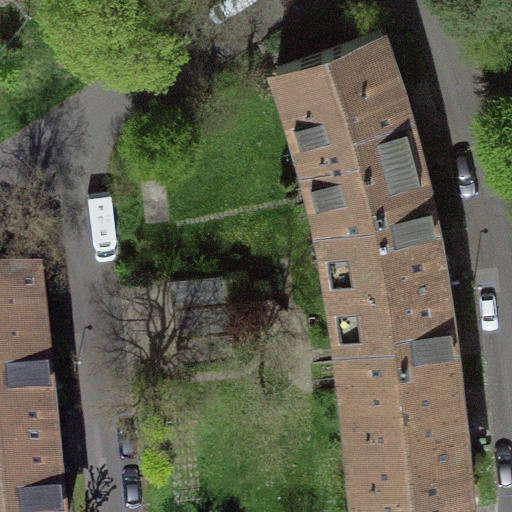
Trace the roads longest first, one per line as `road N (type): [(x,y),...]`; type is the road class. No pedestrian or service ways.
road 1 (residential): [(35,153),(68,197),(85,240),(116,511)]
road 2 (residential): [(426,0),(471,127),(511,354)]
road 3 (residential): [(35,153),(285,0)]
